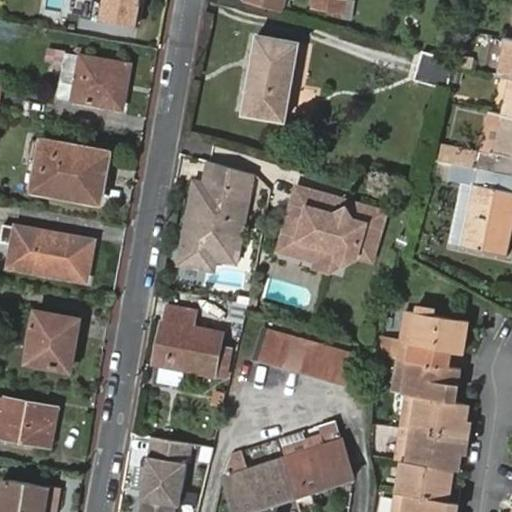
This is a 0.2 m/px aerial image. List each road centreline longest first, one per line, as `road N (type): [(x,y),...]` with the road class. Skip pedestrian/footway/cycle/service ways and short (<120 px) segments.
road 1 (residential): [(98,511),(190,0)]
road 2 (residential): [(482,511),(498,372)]
